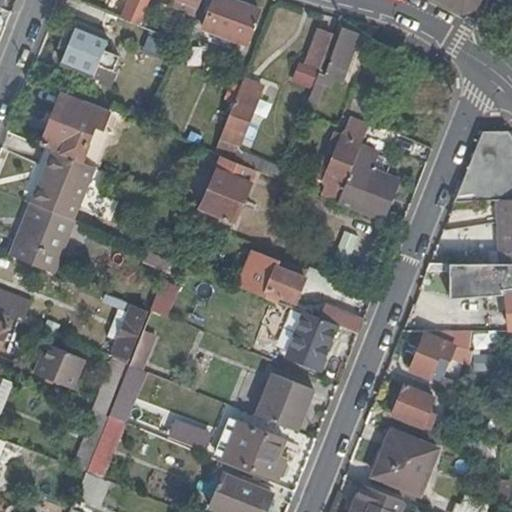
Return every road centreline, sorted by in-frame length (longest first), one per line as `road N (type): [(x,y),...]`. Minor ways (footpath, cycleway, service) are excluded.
road 1 (residential): [(492,67),(309,511)]
road 2 (tertiary): [(356,0),(426,24),(492,67)]
